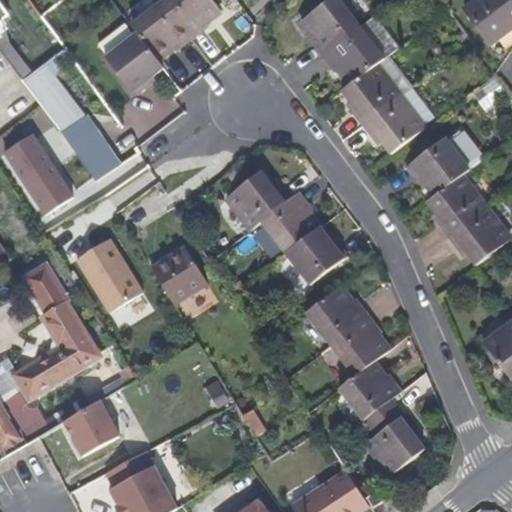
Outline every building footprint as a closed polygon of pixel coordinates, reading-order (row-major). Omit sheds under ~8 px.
[(206,25),(222,12),(212,0),(167,0),(164,3),(193,40),(209,28),(206,25)] [(322,57),(359,29),(336,0),(332,0),(302,23),(314,39),(310,42),(322,57)] [(492,46),(511,31),(511,0),(478,0),(465,10),(492,46)] [(0,25),(3,23),(11,17),(0,2),(0,25)] [(193,40),(164,3),(132,27),(138,35),(140,38),(159,61),(175,48),(178,52),(193,40)] [(52,31),(67,19),(57,6),(42,17),(52,31)] [(378,65),(400,49),(375,17),(359,29),(322,57),(334,73),(338,70),(350,86),(378,65)] [(5,57),(19,76),(23,81),(34,74),(11,43),(3,23),(0,25),(0,48),(1,52),(5,57)] [(147,82),(164,68),(159,61),(140,38),(138,35),(106,59),(136,98),(150,86),(147,82)] [(19,76),(5,57),(0,60),(0,70),(24,102),(34,95),(23,81),(19,76)] [(362,127),(413,89),(389,58),(379,67),(378,65),(350,86),(342,92),(354,109),(351,112),(362,127)] [(44,88),(34,74),(23,81),(34,95),(44,88)] [(427,130),(425,127),(436,119),(413,89),(362,127),(374,143),(378,140),(391,157),(427,130)] [(64,113),(53,96),(40,104),(53,120),(64,113)] [(463,177),(469,172),(468,171),(481,160),(460,133),(447,143),(445,140),(406,169),(418,185),(422,182),(434,198),(463,177)] [(83,163),(105,149),(101,142),(79,157),(83,163)] [(127,171),(109,145),(105,149),(83,163),(106,197),(133,179),(127,171)] [(136,177),(145,170),(140,162),(127,171),(133,179),(136,177)] [(164,192),(148,168),(145,170),(136,177),(153,200),(164,192)] [(231,186),(243,177),(237,168),(224,178),(231,186)] [(263,223),(287,203),(290,201),(279,186),(274,189),(262,174),(227,199),(251,232),(263,223)] [(153,200),(136,177),(133,179),(106,197),(123,222),(153,200)] [(487,208),(463,177),(434,198),(427,204),(440,220),(436,223),(448,238),(487,208)] [(287,254),(321,228),(308,212),(312,209),(300,193),(290,201),(287,203),(263,223),(287,254)] [(511,240),(487,208),(448,238),(459,254),(463,251),(476,267),(511,240)] [(312,287),(348,260),(350,257),(339,242),(334,245),(321,228),(287,254),(312,287)] [(111,241),(78,261),(111,315),(145,295),(111,241)] [(0,267),(12,259),(0,242),(0,267)] [(209,286),(186,249),(153,269),(176,306),(209,286)] [(104,358),(48,266),(25,279),(47,315),(44,317),(62,347),(13,377),(29,404),(104,358)] [(331,347),(370,316),(358,301),(355,304),(342,288),(313,311),(307,316),(331,347)] [(391,351),(378,335),(382,332),(370,316),(331,347),(355,378),(339,391),(340,391),(374,364),(391,351)] [(511,324),(485,345),(511,380),(511,324)] [(393,400),(403,393),(390,376),(385,379),(374,364),(340,391),(364,423),(393,400)] [(46,420),(38,408),(30,411),(20,394),(18,392),(3,401),(28,444),(72,420),(65,409),(46,420)] [(3,401),(0,397),(0,447),(6,458),(10,455),(28,444),(3,401)] [(422,437),(393,400),(364,423),(376,438),(366,446),(391,478),(426,451),(418,440),(422,437)] [(84,458),(120,439),(102,406),(66,425),(84,458)] [(266,432),(253,412),(244,417),(256,438),(266,432)] [(174,511),(178,510),(148,453),(107,474),(115,489),(111,491),(120,507),(117,508),(119,511),(174,511)] [(300,511),(364,511),(371,507),(354,481),(348,472),(296,505),(300,511)] [(373,510),(388,500),(382,490),(367,500),(373,510)]
